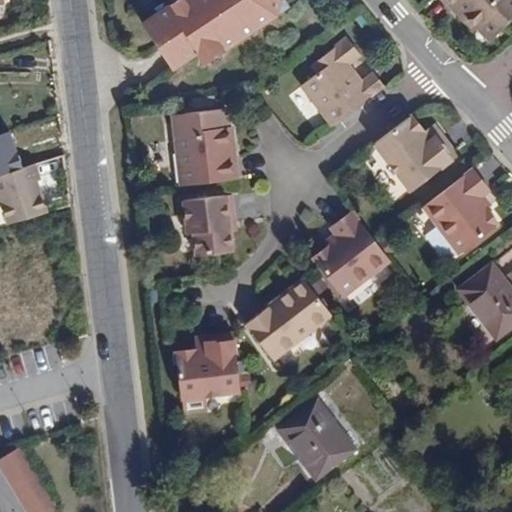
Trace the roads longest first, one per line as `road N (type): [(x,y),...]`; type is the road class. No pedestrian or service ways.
road 1 (secondary): [(70,0),(133,511)]
road 2 (residential): [(443,72),(284,182),(278,248),(218,292)]
road 3 (unknown): [(254,420),(511,218)]
